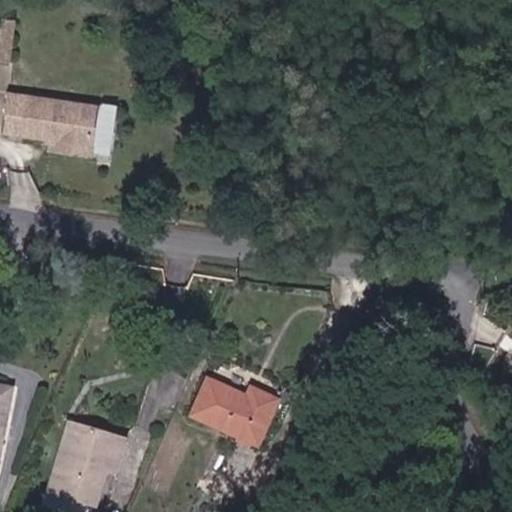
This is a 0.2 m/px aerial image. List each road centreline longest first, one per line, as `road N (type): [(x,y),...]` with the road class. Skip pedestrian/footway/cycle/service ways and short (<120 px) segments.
road 1 (tertiary): [(0,211),(464,277)]
road 2 (track): [(317,0),(321,258)]
road 3 (unclassified): [(464,277),(441,385),(511,493)]
